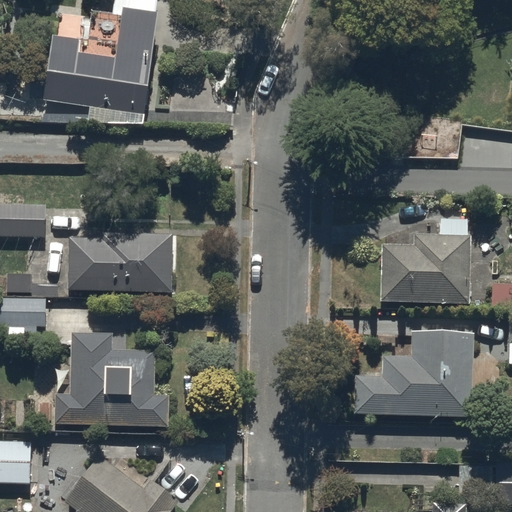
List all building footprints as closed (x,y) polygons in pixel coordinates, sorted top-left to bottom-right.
[(142,125),(158,0),(113,0),(112,13),(122,15),(116,59),(78,54),(79,41),(50,37),(42,102),(90,108),(88,118),(142,125)] [(45,205),(0,203),(0,235),(44,237),(45,205)] [(381,245),(380,302),(469,303),(470,220),(463,220),(463,212),(449,212),(449,218),(441,218),(440,235),(415,235),(415,245),(381,245)] [(172,233),(99,232),(99,239),(68,239),(67,290),(170,292),(172,233)] [(30,275),(6,274),(6,293),(30,293),(30,275)] [(511,284),(491,284),(489,310),(511,311),(511,284)] [(45,299),(0,298),(0,325),(5,326),(4,342),(35,343),(36,327),(45,327),(45,299)] [(113,333),(73,332),(72,395),(57,394),(56,424),(169,426),(169,395),(156,395),(156,350),(113,349),(113,333)] [(355,376),(354,413),(472,417),(474,334),(413,332),(412,357),(384,356),(383,376),(355,376)] [(31,442),(0,441),(0,482),(30,483),(31,442)] [(76,511),(172,511),(180,502),(151,480),(142,491),(100,458),(65,503),(76,511)] [(511,470),(498,470),(497,508),(511,507),(511,470)] [(466,511),(467,504),(434,503),(433,511),(466,511)]
